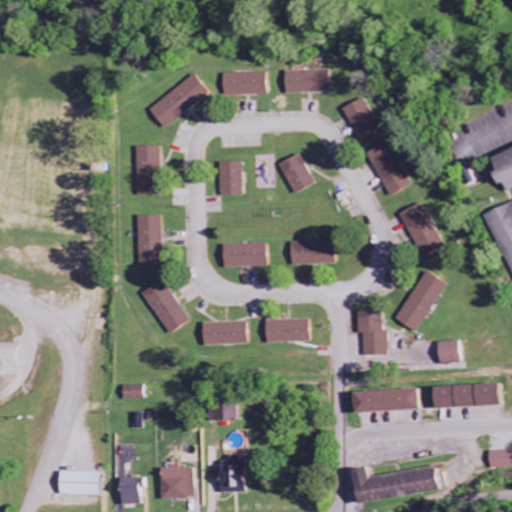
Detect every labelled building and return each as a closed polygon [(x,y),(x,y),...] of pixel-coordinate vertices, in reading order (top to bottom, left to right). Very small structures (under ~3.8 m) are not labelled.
[(295,95),(339,94),(339,71),(292,72),(292,87),(294,87),(295,95)] [(274,73),(232,74),(232,97),(275,96),(274,73)] [(172,129),(218,94),(204,75),(157,110),(172,129)] [(353,109),(366,141),(387,132),(374,100),(353,109)] [(419,187),(397,145),(376,156),(398,198),(419,187)] [(145,197),(168,197),(168,147),(144,148),(145,197)] [(288,166),(303,197),(324,186),(309,156),(288,166)] [(511,208),(500,213),(511,244),(511,156),(507,159),(511,170),(511,208)] [(250,163),(228,164),(229,197),(250,197),(250,163)] [(430,258),(450,249),(430,205),(410,215),(430,258)] [(169,217),(145,217),(146,266),(169,266),(169,217)] [(345,265),(344,242),(301,243),(301,266),(345,265)] [(276,244),(229,246),(230,269),(277,268),(276,244)] [(403,320),(423,333),(455,285),(435,272),(403,320)] [(149,295),(176,336),(197,322),(170,282),(149,295)] [(365,313),(366,335),(369,334),(370,358),(395,357),(395,332),(390,332),(390,313),(365,313)] [(318,343),(317,320),(273,322),(274,345),(318,343)] [(212,347),(255,346),(254,322),(212,324),(212,347)] [(470,363),(467,341),(446,344),(449,366),(470,363)] [(511,407),(511,385),(443,389),(444,411),(511,407)] [(150,387),(130,387),(130,401),(150,400),(150,387)] [(432,412),(432,391),(363,394),(363,415),(432,412)] [(245,408),(226,407),(225,422),(244,422),(245,408)] [(496,469),(511,468),(511,451),(495,452),(496,469)] [(232,463),(233,495),(258,494),(257,462),(232,463)] [(201,469),(170,470),(170,501),(202,500),(201,469)] [(384,480),(382,469),(369,471),(374,505),(452,493),(449,470),(384,480)] [(108,498),(109,475),(66,473),(65,496),(108,498)] [(126,492),(132,492),(132,506),(153,506),(152,479),(126,480),(126,492)]
